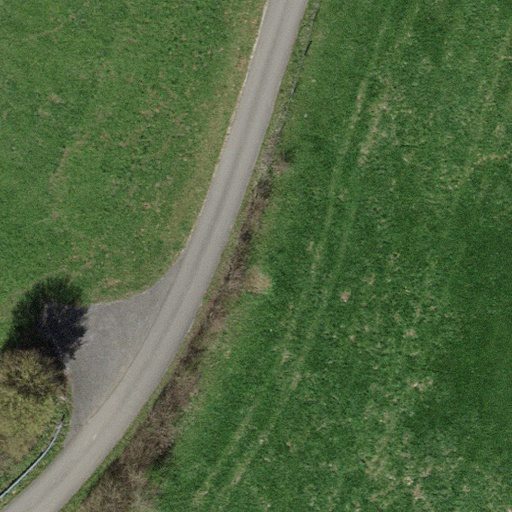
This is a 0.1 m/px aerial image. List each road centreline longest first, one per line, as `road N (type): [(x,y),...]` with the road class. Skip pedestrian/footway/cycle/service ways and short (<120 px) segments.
road 1 (unclassified): [(287,0),(210,236),(149,367),(27,511)]
road 2 (track): [(0,302),(149,367)]
